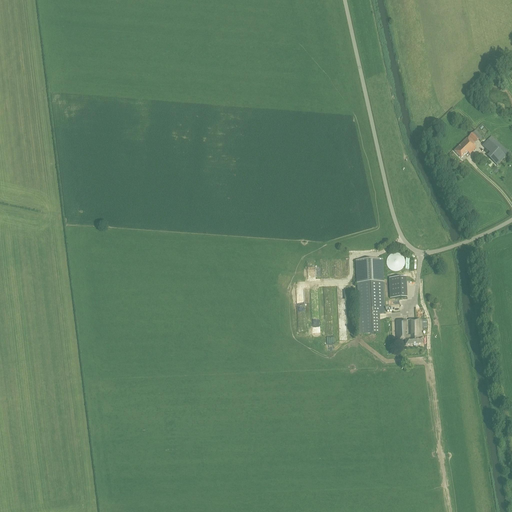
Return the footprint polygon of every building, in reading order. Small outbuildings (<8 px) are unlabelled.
[(467,139),(454,151),(461,159),(468,152),(470,154),(476,148),(473,144),(474,142),(475,143),(478,139),(480,141),(484,138),(476,130),(473,133),(467,139)] [(491,136),(488,140),(505,156),(509,153),(491,136)] [(505,156),(488,140),(488,139),(482,145),(490,153),(487,156),(497,166),(506,157),(505,156)] [(386,262),(387,264),(387,265),(388,267),(388,268),(389,269),(391,270),(392,271),(394,271),(395,272),(397,272),(398,271),(399,271),(401,270),(402,269),(403,268),(404,267),(405,265),(405,264),(405,262),(405,261),(405,259),(404,258),(403,257),(402,255),(401,254),(399,254),(398,253),(397,253),(395,253),(394,253),(392,254),(391,254),(389,255),(388,257),(388,258),(387,259),(387,261),(386,262)] [(357,260),(357,283),(358,315),(359,334),(380,333),(380,314),(385,314),(382,260),(357,260)] [(407,279),(390,279),(390,299),(408,299),(407,279)] [(423,344),(423,338),(422,338),(422,320),(396,321),(397,340),(406,340),(406,345),(423,344)]
